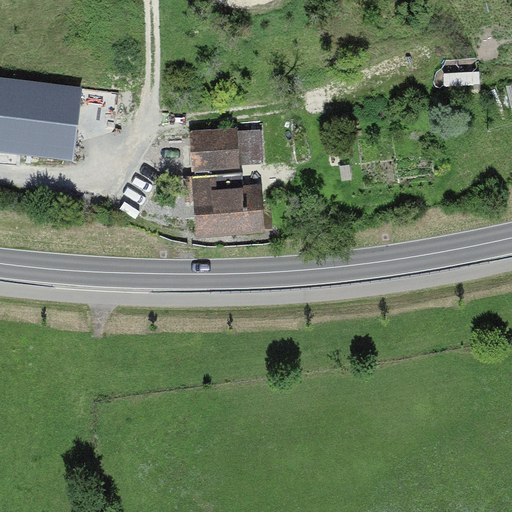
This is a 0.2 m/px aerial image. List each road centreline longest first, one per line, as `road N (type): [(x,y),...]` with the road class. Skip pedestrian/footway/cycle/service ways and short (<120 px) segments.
road 1 (secondary): [(511,239),(237,274),(0,263)]
road 2 (track): [(0,169),(86,177),(129,157),(153,110),(153,0)]
